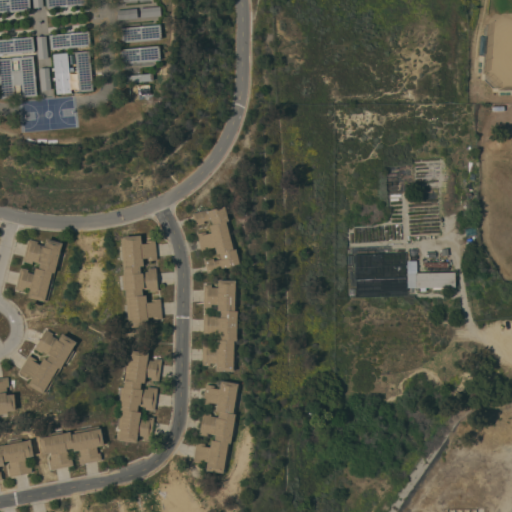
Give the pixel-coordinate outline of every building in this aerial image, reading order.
[(0,0),(29,0),(31,9),(0,12),(0,0)] [(86,0),(87,4),(47,8),(45,0),(86,0)] [(160,5),(161,15),(141,17),(140,7),(160,5)] [(137,8),(138,17),(118,19),(117,9),(137,8)] [(161,24),(162,38),(122,42),(120,27),(161,24)] [(89,30),(91,45),(51,49),(49,34),(89,30)] [(0,38),(33,35),(35,50),(0,53),(0,38)] [(46,35),(48,57),(38,58),(36,36),(46,35)] [(160,45),(161,59),(121,63),(119,49),(160,45)] [(93,90),(79,91),(75,51),(90,49),(93,90)] [(52,53),(56,94),(71,92),(67,52),(52,53)] [(37,95),(23,96),(19,56),(34,55),(37,95)] [(0,57),(11,57),(15,97),(1,99),(0,88),(0,57)] [(50,66),(52,89),(41,90),(39,67),(50,66)] [(153,72),(153,80),(126,82),(125,75),(153,72)] [(197,233),(206,230),(207,233),(211,232),(209,225),(213,224),(211,218),(204,220),(204,223),(195,225),(192,212),(207,208),(208,210),(225,205),(225,206),(228,205),(229,212),(227,212),(238,255),(241,254),(242,262),(223,267),(223,268),(207,272),(204,260),(213,257),(214,260),(221,258),(220,252),(217,253),(215,246),(210,247),(211,250),(202,252),(197,233)] [(157,260),(148,260),(148,258),(143,258),(144,265),(140,266),(141,271),(148,270),(148,268),(157,267),(158,290),(150,291),(150,288),(142,289),(143,294),(146,294),(147,302),(152,301),(152,299),(161,298),(162,318),(153,319),(153,317),(148,317),(149,325),(131,327),(131,325),(128,326),(125,289),(123,289),(122,274),(124,274),(121,238),(123,238),(123,236),(141,234),(142,243),(147,243),(146,240),(155,239),(157,260)] [(30,290),(23,288),(23,290),(16,288),(21,267),(29,269),(28,271),(34,273),(36,267),(39,268),(40,262),(33,260),(32,263),(23,260),(29,238),(38,241),(37,243),(44,245),(46,238),(62,242),(60,250),(63,251),(59,266),(57,265),(48,300),(45,300),(44,301),(28,297),(30,290)] [(406,295),(405,255),(362,256),(363,278),(357,278),(357,287),(364,287),(364,288),(372,288),(372,296),(406,295)] [(408,287),(407,273),(455,272),(456,286),(408,287)] [(237,318),(239,318),(239,333),(237,333),(236,369),(233,369),(233,370),(216,370),(217,362),(209,362),(209,365),(202,365),(202,342),(210,343),(210,345),(217,345),(217,339),(220,339),(220,333),(213,333),(213,336),(203,335),(204,313),(213,313),(213,315),(221,316),(221,310),(217,310),(218,304),(211,304),(211,306),(204,306),(204,284),(212,284),(212,286),(218,287),(218,279),(236,279),(236,281),(238,281),(237,318)] [(66,363),(64,362),(45,393),(43,392),(43,393),(28,384),(32,376),(28,373),(26,376),(19,371),(29,354),(37,359),(35,361),(39,364),(43,357),(47,359),(49,354),(43,350),(41,352),(34,348),(46,328),(53,333),(52,335),(58,339),(62,332),(76,341),(72,349),(74,350),(66,363)] [(121,401),(119,401),(121,386),(124,387),(128,351),(131,351),(131,349),(149,352),(148,359),(154,360),(154,357),(162,358),(159,380),(151,379),(151,377),(145,376),(145,382),(141,382),(140,387),(148,388),(148,386),(158,387),(155,410),(145,409),(145,406),(138,405),(137,411),(140,411),(140,417),(146,418),(146,416),(154,417),(151,439),(143,438),(144,436),(137,435),(136,442),(119,440),(119,438),(117,438),(121,401)] [(7,410),(7,413),(0,413),(0,376),(8,376),(9,385),(6,387),(7,393),(15,393),(16,410),(7,410)] [(235,421),(237,421),(234,436),(232,435),(226,472),(224,471),(224,473),(206,470),(207,461),(202,460),(202,463),(193,461),(197,442),(205,443),(205,446),(210,446),(211,439),(215,440),(216,434),(208,433),(207,435),(199,434),(203,411),(211,413),(211,415),(218,417),(219,411),(216,410),(217,403),(212,402),(211,405),(203,403),(206,383),(215,385),(215,387),(219,388),(221,380),(239,383),(238,384),(241,384),(235,421)] [(48,435),(48,433),(62,430),(62,432),(98,425),(99,427),(100,427),(104,444),(96,446),(98,452),(100,452),(102,459),(80,464),(78,456),(81,456),(80,449),(74,451),(73,447),(67,448),(69,456),(71,455),(73,465),(51,469),(49,460),(51,459),(50,452),(43,453),(39,437),(48,435)] [(0,444),(7,443),(7,441),(21,438),(22,441),(30,439),(34,455),(29,456),(32,472),(10,476),(8,468),(10,467),(9,460),(4,461),(4,464),(0,465),(0,470),(2,479),(0,479),(0,444)]
